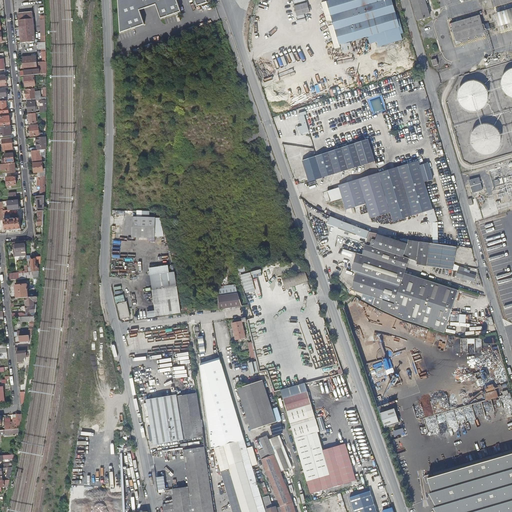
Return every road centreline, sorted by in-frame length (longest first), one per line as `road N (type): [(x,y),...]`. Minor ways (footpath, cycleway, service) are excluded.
road 1 (residential): [(234,29),(403,511)]
road 2 (residential): [(404,0),(511,365)]
road 3 (residential): [(101,0),(106,281),(117,328)]
road 4 (residential): [(0,238),(31,235),(7,0)]
road 5 (residential): [(0,238),(16,409),(0,411)]
road 6 (residential): [(117,328),(155,511)]
road 7 (unknown): [(288,184),(376,228),(433,231)]
road 8 (residential): [(117,328),(250,310)]
